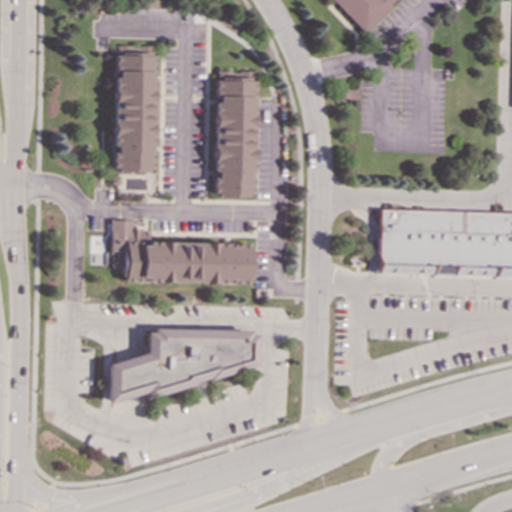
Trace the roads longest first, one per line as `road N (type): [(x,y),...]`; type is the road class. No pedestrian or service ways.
road 1 (secondary): [(11,511),(15,0)]
road 2 (primary): [(511,389),(104,511)]
road 3 (residential): [(264,0),(299,65),(317,137),(313,391)]
road 4 (primary): [(286,455),(77,496),(45,492),(16,459)]
road 5 (primary): [(306,511),(511,448)]
road 6 (primary): [(365,432),(250,497),(201,511)]
road 7 (primary): [(511,407),(397,446),(377,472),(377,490)]
